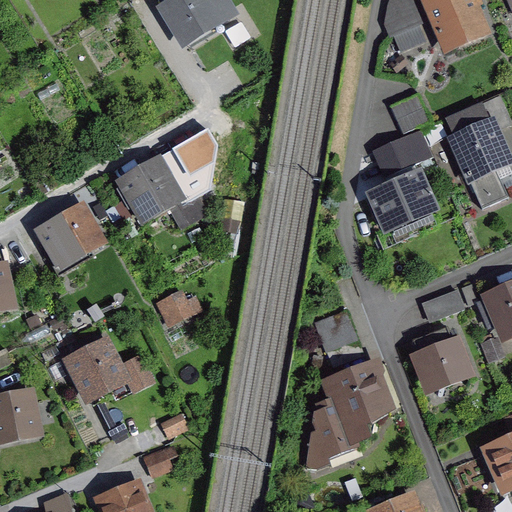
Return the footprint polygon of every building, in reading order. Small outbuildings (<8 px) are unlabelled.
[(174,0),(162,8),(190,50),(242,17),(230,0),(174,0)] [(387,0),(381,3),(403,55),(432,43),(413,0),(387,0)] [(477,0),(421,0),(446,59),(494,39),(477,0)] [(395,105),(405,133),(432,123),(422,96),(395,105)] [(511,157),(496,119),(451,138),(471,185),(511,168),(511,157)] [(187,172),(224,155),(215,135),(178,153),(187,172)] [(161,160),(118,187),(146,232),(189,205),(161,160)] [(427,171),(372,195),(389,235),(445,211),(427,171)] [(83,205),(33,234),(59,277),(108,248),(83,205)] [(8,266),(0,267),(0,318),(17,315),(8,266)] [(511,286),(483,299),(504,347),(511,343),(511,286)] [(192,289),(156,307),(169,335),(205,317),(192,289)] [(460,339),(411,359),(429,403),(478,383),(460,339)] [(110,340),(64,366),(89,411),(127,390),(135,403),(165,386),(147,355),(126,367),(110,340)] [(386,358),(324,381),(333,407),(313,414),(324,444),(339,439),(345,455),(372,445),(365,426),(405,412),(386,358)] [(35,393),(0,399),(0,447),(44,439),(35,393)] [(147,430),(134,438),(144,457),(158,449),(147,430)] [(511,437),(485,450),(506,496),(511,493),(511,437)] [(146,460),(154,478),(180,467),(172,449),(146,460)] [(153,511),(142,484),(97,502),(100,511),(153,511)] [(424,511),(417,495),(376,511),(424,511)]
